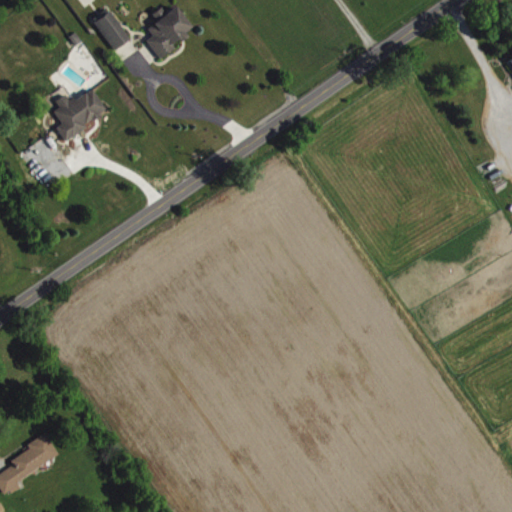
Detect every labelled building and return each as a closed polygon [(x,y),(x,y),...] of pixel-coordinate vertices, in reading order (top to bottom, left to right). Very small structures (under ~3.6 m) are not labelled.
[(141,25),(171,2),(188,23),(179,31),(182,35),(157,56),(143,38),(148,34),(141,25)] [(90,19),(105,7),(127,35),(112,47),(90,19)] [(66,34),(73,30),(79,39),(72,43),(66,34)] [(511,76),(502,62),(503,59),(507,56),(511,53),(511,76)] [(51,109),(57,105),(52,98),(61,92),(65,98),(70,95),(71,97),(89,85),(105,108),(62,138),(53,125),(59,121),(51,109)] [(0,472),(0,483),(4,490),(62,456),(48,431),(28,442),(31,447),(12,459),(15,464),(0,472)]
